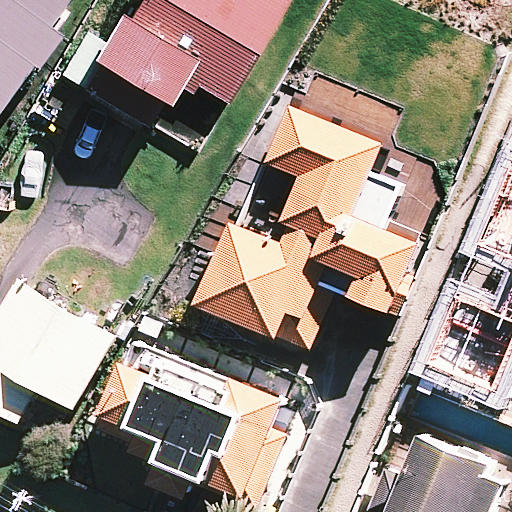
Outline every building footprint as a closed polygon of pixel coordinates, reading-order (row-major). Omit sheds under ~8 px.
[(0,0),(0,114),(79,0),(0,0)] [(175,94),(180,85),(194,93),(201,83),(228,100),(288,0),(130,0),(98,53),(83,44),(66,72),(197,151),(217,120),(175,94)] [(389,225),(407,183),(381,172),(392,146),(297,106),(274,160),(307,174),(280,241),(237,223),(205,300),(315,346),(334,300),(318,293),(324,278),(400,310),(429,242),(389,225)] [(471,347),(480,326),(502,336),(511,312),(511,197),(497,230),(493,228),(458,305),(445,336),(471,347)] [(121,335),(28,278),(0,324),(0,403),(25,419),(47,385),(79,404),(121,335)] [(262,511),(308,401),(296,396),(145,334),(105,431),(149,450),(163,481),(237,511),(262,511)] [(499,511),(511,477),(511,469),(508,469),(511,457),(511,452),(500,448),(420,420),(405,464),(384,456),(364,511),(499,511)]
